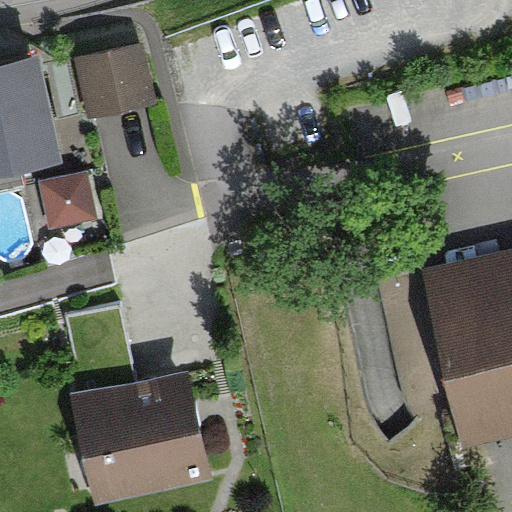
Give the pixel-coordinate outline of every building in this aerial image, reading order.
[(132,40),(65,55),(78,115),(146,99),(132,40)] [(0,168),(64,153),(40,47),(0,56),(0,168)] [(86,173),(46,181),(55,222),(95,213),(86,173)] [(511,425),(511,272),(436,290),(469,435),(511,425)] [(46,316),(63,392),(128,377),(111,301),(46,316)] [(128,377),(63,392),(88,500),(199,475),(174,366),(128,377)]
